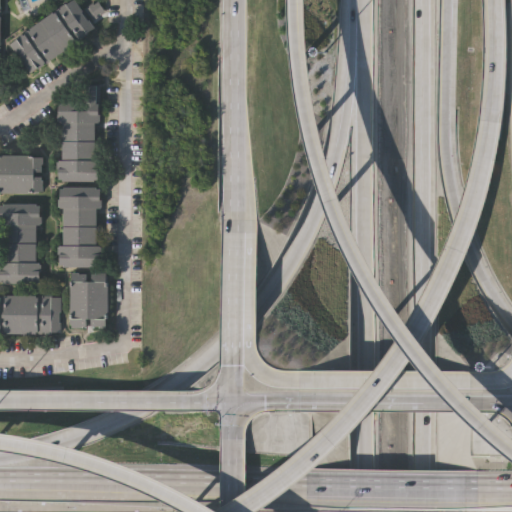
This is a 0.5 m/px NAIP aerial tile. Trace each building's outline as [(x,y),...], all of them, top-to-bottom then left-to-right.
[(96,30),(31,76),(10,46),(75,1),(96,30)] [(62,181),(62,102),(70,102),(70,88),(100,88),(100,181),(62,181)] [(0,193),(0,155),(43,155),(43,193),(0,193)] [(63,187),(101,187),(99,267),(61,266),(63,187)] [(40,284),(1,284),(0,204),(39,204),(40,284)] [(108,328),(72,327),(74,274),(109,275),(108,328)] [(0,295),(61,295),(60,334),(0,333),(0,295)]
